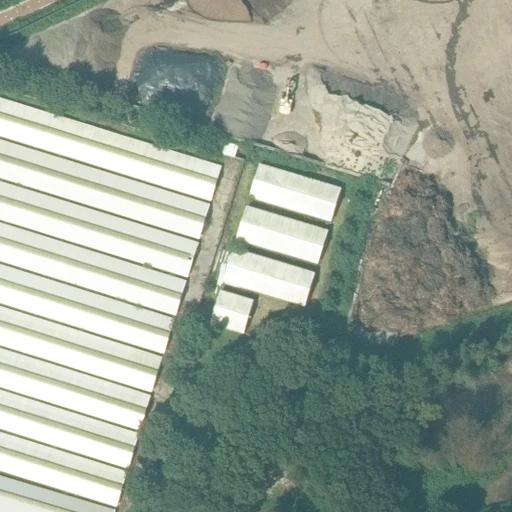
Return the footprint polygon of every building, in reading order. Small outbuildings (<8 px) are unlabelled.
[(44,21),(5,35),(10,49),(49,35),(44,21)] [(221,169),(0,100),(0,134),(211,200),(221,169)] [(247,142),(315,153),(322,106),(307,103),(303,127),(251,119),(247,142)] [(0,177),(199,240),(210,204),(0,138),(0,177)] [(331,223),(341,191),(260,165),(250,198),(331,223)] [(0,182),(0,202),(192,261),(198,243),(0,182)] [(318,265),(328,233),(246,208),(236,240),(318,265)] [(0,210),(0,236),(183,292),(190,268),(0,210)] [(0,261),(176,315),(180,300),(0,244),(0,261)] [(305,307),(315,275),(233,250),(224,282),(305,307)] [(176,320),(0,265),(0,304),(165,356),(176,320)] [(244,334),(253,302),(221,292),(211,324),(244,334)] [(164,358),(0,307),(0,346),(153,394),(164,358)] [(152,396),(0,349),(0,388),(141,432),(152,396)] [(140,434),(0,390),(0,429),(129,470),(140,434)] [(0,432),(0,470),(117,506),(128,472),(0,432)] [(0,511),(114,511),(0,478),(0,511)]
